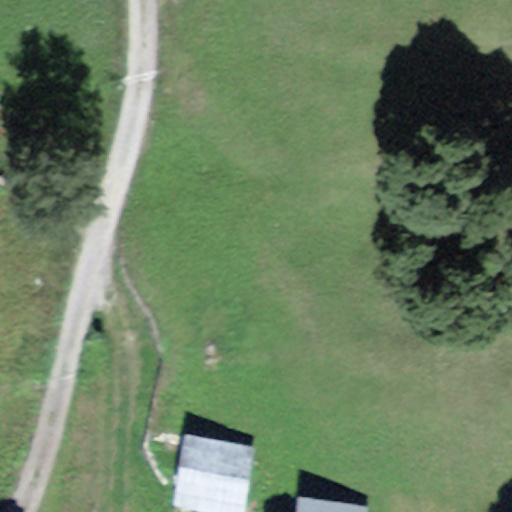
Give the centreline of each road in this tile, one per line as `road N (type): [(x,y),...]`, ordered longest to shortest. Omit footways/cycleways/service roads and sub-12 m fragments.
road 1 (track): [(146,0),(154,41),(87,302)]
road 2 (track): [(87,302),(31,511)]
